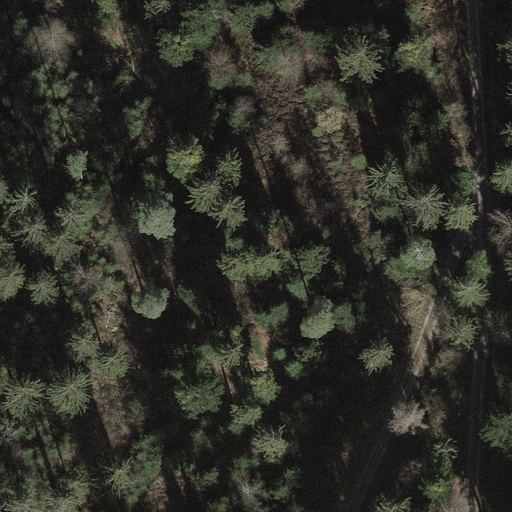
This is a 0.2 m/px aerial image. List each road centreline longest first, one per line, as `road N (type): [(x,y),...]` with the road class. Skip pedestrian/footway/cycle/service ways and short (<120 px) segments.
road 1 (track): [(484,212),(352,511)]
road 2 (track): [(484,212),(475,511)]
road 3 (track): [(474,0),(484,212)]
